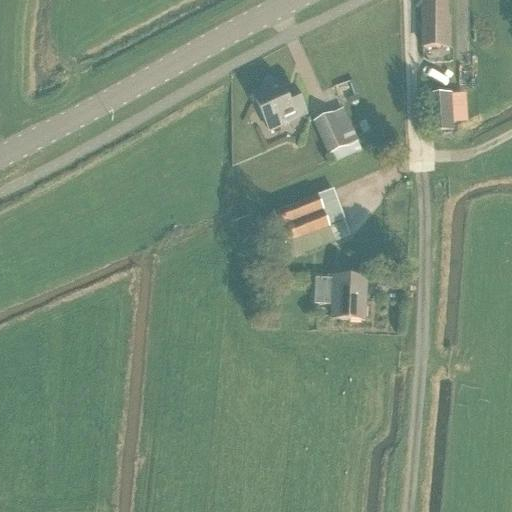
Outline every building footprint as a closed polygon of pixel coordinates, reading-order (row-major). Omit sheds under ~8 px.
[(445,19),(445,3),(422,3),(422,48),(449,48),(449,19),(445,19)] [(284,94),(280,86),(253,98),(268,131),(305,114),(294,90),(284,94)] [(425,97),(427,133),(453,131),(450,95),(425,97)] [(328,156),(347,148),(332,115),(313,123),(328,156)] [(327,188),(334,225),(350,222),(342,185),(327,188)] [(317,196),(272,214),(290,259),(335,241),(317,196)] [(332,307),(331,321),(364,322),(366,281),(334,279),(334,281),(315,280),(314,306),(332,307)]
